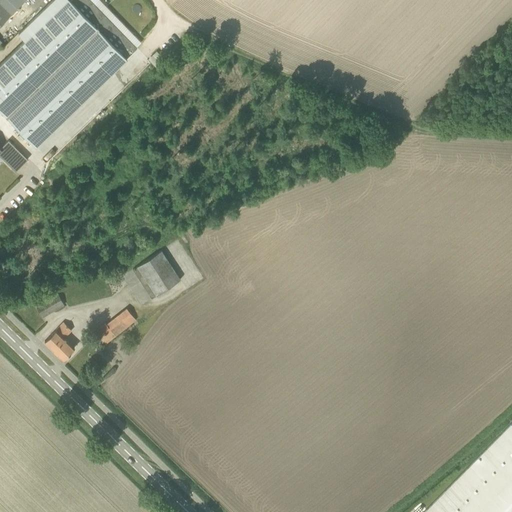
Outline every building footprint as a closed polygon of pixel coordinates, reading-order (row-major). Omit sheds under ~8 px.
[(0,0),(0,45),(3,42),(0,39),(0,23),(23,0),(0,0)] [(24,38),(0,62),(0,107),(37,144),(136,44),(91,0),(62,0),(57,5),(51,0),(48,0),(17,31),(24,38)] [(101,0),(95,0),(103,10),(107,7),(101,0)] [(149,59),(156,66),(165,57),(158,50),(149,59)] [(0,147),(0,159),(2,158),(24,179),(32,170),(5,143),(0,148),(0,147)] [(152,298),(180,279),(161,250),(133,269),(152,298)] [(58,293),(35,305),(42,317),(64,304),(58,293)] [(127,308),(121,313),(130,324),(136,319),(127,308)] [(63,322),(45,341),(63,359),(75,348),(64,337),(71,329),(63,322)] [(94,330),(95,331),(101,339),(103,337),(107,342),(116,335),(107,324),(105,322),(94,330)] [(511,511),(511,422),(423,511),(511,511)]
